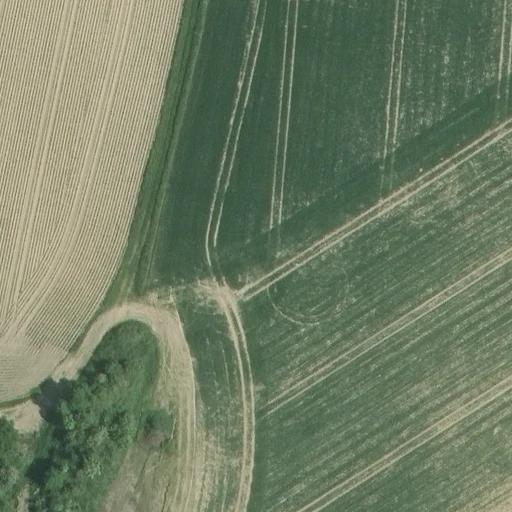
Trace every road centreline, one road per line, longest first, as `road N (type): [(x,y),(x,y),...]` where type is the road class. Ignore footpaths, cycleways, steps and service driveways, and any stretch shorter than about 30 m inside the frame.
road 1 (track): [(127,275),(194,0)]
road 2 (residential): [(0,431),(50,441),(107,334),(127,275)]
